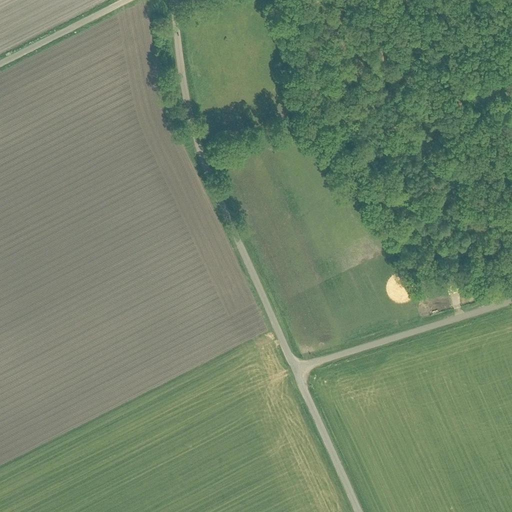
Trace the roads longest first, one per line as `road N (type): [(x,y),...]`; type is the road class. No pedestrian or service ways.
road 1 (unclassified): [(294,368),(196,138),(174,0)]
road 2 (unclassified): [(294,368),(511,302)]
road 3 (unclassified): [(358,511),(294,368)]
road 4 (unclassified): [(0,62),(124,0)]
